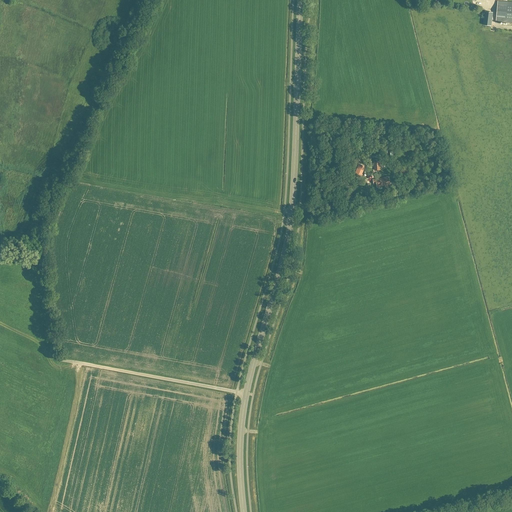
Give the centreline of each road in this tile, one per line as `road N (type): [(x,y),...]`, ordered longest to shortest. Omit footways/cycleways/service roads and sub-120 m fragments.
road 1 (secondary): [(243,511),(246,394),(291,220),(301,0)]
road 2 (unclassified): [(79,363),(236,392)]
road 3 (track): [(79,363),(49,511)]
